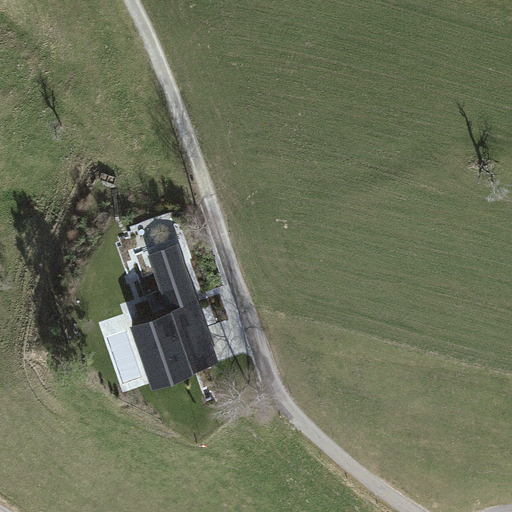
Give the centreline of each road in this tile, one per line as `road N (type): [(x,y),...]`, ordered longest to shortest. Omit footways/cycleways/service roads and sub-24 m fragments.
road 1 (residential): [(221,240),(283,402),(320,443),(407,511)]
road 2 (track): [(221,240),(159,58),(129,0)]
